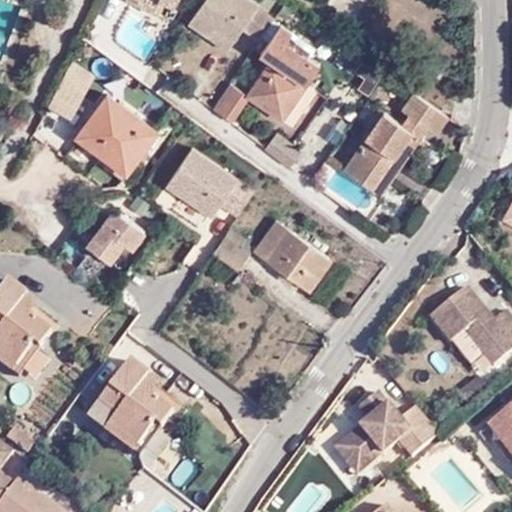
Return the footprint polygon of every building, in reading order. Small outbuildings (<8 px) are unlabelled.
[(158,12),(163,0),(146,0),(144,4),(158,12)] [(247,27),(264,38),(278,17),(250,0),(207,0),(192,22),(212,35),(219,27),(238,40),(247,27)] [(249,92),(284,117),(295,123),(320,88),(310,81),(322,65),(290,41),(299,26),(287,18),(267,46),(276,52),(249,92)] [(232,50),(238,40),(219,27),(212,35),(232,50)] [(249,92),(235,82),(217,107),(232,118),(249,92)] [(442,108),(418,91),(404,110),(428,125),(429,125),(437,131),(449,113),(442,108)] [(87,137),(105,149),(110,144),(136,163),(162,127),(116,93),(87,137)] [(429,126),(404,110),(398,120),(422,137),(429,126)] [(349,168),(380,191),(408,151),(414,155),(415,156),(425,139),(422,137),(398,120),(391,116),(356,165),(353,163),(349,168)] [(277,131),(270,142),(297,160),(305,148),(277,131)] [(164,185),(182,194),(173,212),(195,224),(204,208),(214,214),(238,167),(187,140),(164,185)] [(132,169),(136,163),(110,144),(105,149),(132,169)] [(447,150),(433,179),(444,184),(459,155),(447,150)] [(408,151),(380,191),(390,199),(417,158),(415,156),(414,155),(408,151)] [(230,202),(244,206),(250,179),(236,176),(230,202)] [(511,224),(511,188),(497,217),(511,224)] [(110,199),(82,239),(114,261),(143,222),(110,199)] [(258,250),(310,287),(332,257),(280,220),(258,250)] [(233,226),(233,227),(232,227),(216,250),(240,269),(252,251),(243,245),(247,237),(233,226)] [(76,265),(93,275),(103,259),(87,249),(76,265)] [(28,314),(18,307),(29,293),(11,280),(0,294),(0,352),(22,369),(57,325),(33,307),(28,314)] [(467,293),(430,323),(451,349),(466,337),(494,372),(511,357),(511,322),(507,316),(494,327),(467,293)] [(24,300),(18,307),(28,314),(33,307),(24,300)] [(93,411),(145,449),(178,404),(155,387),(150,396),(138,388),(145,379),(148,375),(131,361),(93,411)] [(155,387),(145,379),(138,388),(150,396),(155,387)] [(458,400),(470,414),(491,397),(479,383),(458,400)] [(399,449),(411,464),(439,441),(416,412),(401,425),(379,398),(358,414),(368,427),(348,443),(371,471),(399,449)] [(511,433),(511,409),(500,420),(511,433)] [(511,433),(500,420),(486,432),(511,460),(511,433)] [(32,446),(40,435),(20,421),(13,431),(32,446)] [(458,435),(449,442),(457,450),(464,443),(458,435)] [(0,464),(10,451),(0,443),(0,464)] [(371,471),(348,443),(336,453),(358,481),(371,471)] [(204,500),(216,485),(188,463),(176,478),(204,500)] [(0,511),(60,511),(14,478),(10,483),(0,475),(0,511)]
